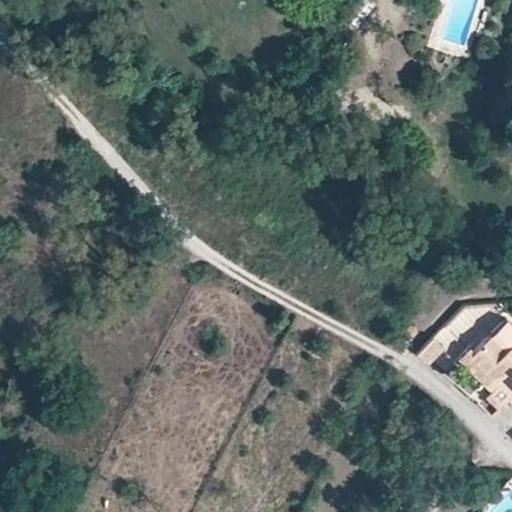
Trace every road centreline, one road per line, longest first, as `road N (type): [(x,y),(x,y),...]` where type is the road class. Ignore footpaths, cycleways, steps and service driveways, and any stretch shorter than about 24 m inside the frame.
road 1 (unclassified): [(0,36),(178,231),(237,274),(383,353)]
road 2 (residential): [(383,353),(511,461)]
